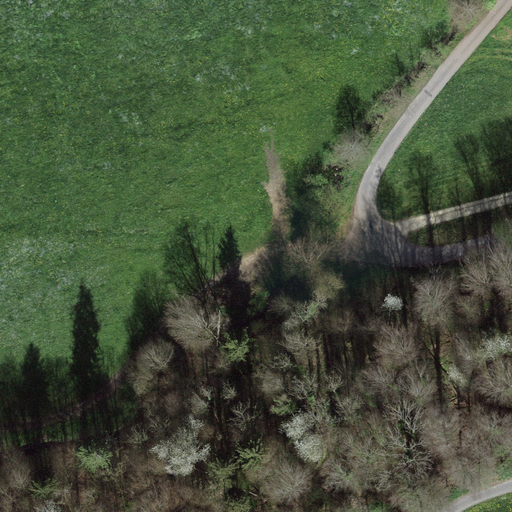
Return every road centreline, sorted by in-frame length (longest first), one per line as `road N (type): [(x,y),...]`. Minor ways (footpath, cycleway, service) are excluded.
road 1 (track): [(0,427),(58,416),(106,391),(175,315),(233,267),(280,247),(328,253),(380,236)]
road 2 (unclassified): [(511,239),(423,255),(392,246),(365,209),(370,179),(398,132),(506,0)]
road 3 (track): [(511,197),(380,236)]
